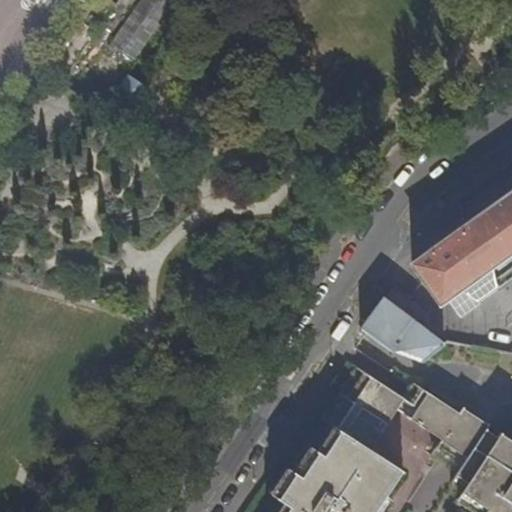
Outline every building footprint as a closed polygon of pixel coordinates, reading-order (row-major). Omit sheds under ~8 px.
[(141,0),(112,44),(136,60),(176,0),(141,0)] [(78,24),(43,73),(63,85),(96,36),(78,24)] [(105,100),(129,63),(101,45),(78,83),(105,100)] [(511,190),(466,224),(428,252),(427,254),(413,265),(441,304),(449,298),(460,312),(496,286),(496,283),(495,266),(511,254),(511,190)] [(464,318),(511,283),(511,270),(496,283),(496,286),(460,312),(464,318)] [(361,330),(365,333),(368,334),(387,348),(423,362),(444,345),(403,314),(411,303),(394,289),(386,300),(384,299),(361,330)] [(359,368),(338,400),(345,405),(385,431),(399,410),(401,407),(374,391),(380,382),(359,368)] [(406,399),(380,382),(374,391),(401,407),(399,410),(444,439),(453,445),(473,413),(465,407),(461,413),(423,389),(413,404),(406,399)] [(416,384),(406,399),(413,404),(423,389),(416,384)] [(345,405),(338,400),(325,419),(333,424),(345,405)] [(345,405),(333,424),(336,426),(320,451),(304,476),(297,472),(281,498),(287,502),(280,511),(377,511),(388,495),(405,469),(373,448),(385,431),(345,405)] [(453,445),(444,439),(430,461),(455,477),(487,429),(490,424),(473,413),(453,445)] [(487,429),(455,477),(453,480),(464,488),(458,498),(478,511),(511,511),(511,440),(500,433),(498,436),(487,429)] [(304,476),(320,451),(312,446),(296,471),(297,472),(304,476)] [(281,498),(297,472),(296,471),(289,466),(272,492),(281,498)] [(377,511),(388,511),(396,500),(388,495),(377,511)] [(478,511),(458,498),(452,506),(461,511),(478,511)]
